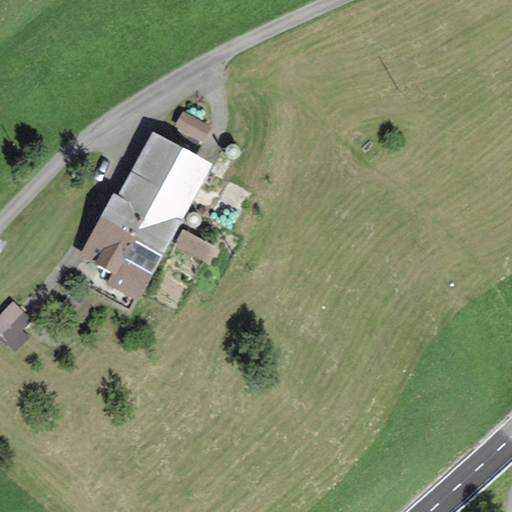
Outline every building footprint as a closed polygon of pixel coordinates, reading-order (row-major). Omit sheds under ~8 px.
[(196,144),(198,139),(202,141),(211,126),(182,110),(174,126),(177,127),(175,132),(196,144)] [(149,130),(116,192),(175,223),(208,160),(149,130)] [(238,156),(240,150),(238,145),(232,143),(227,145),(224,150),(227,156),(232,158),(238,156)] [(135,299),(175,223),(116,192),(110,189),(76,254),(109,271),(103,282),(135,299)] [(197,223),(199,217),(197,211),(191,209),(185,211),(183,217),(185,223),(191,226),(197,223)] [(204,261),(212,244),(180,229),(172,246),(204,261)] [(74,310),(80,299),(68,293),(63,304),(74,310)] [(0,312),(0,338),(13,351),(27,337),(20,330),(31,320),(12,300),(0,312)]
